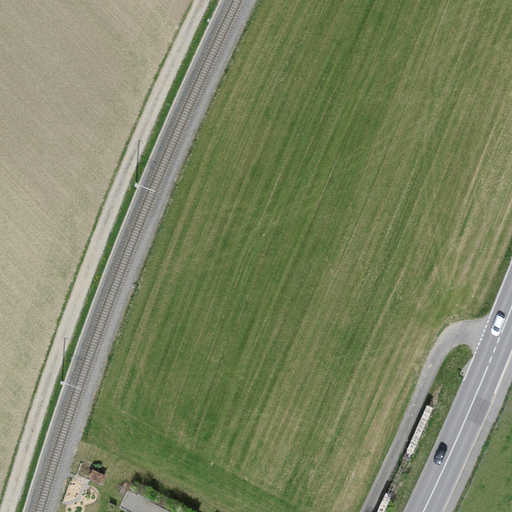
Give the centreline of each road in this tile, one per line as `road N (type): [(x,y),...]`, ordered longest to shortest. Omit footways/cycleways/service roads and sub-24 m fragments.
road 1 (track): [(8,511),(144,115),(202,0)]
road 2 (secondary): [(422,511),(511,305)]
